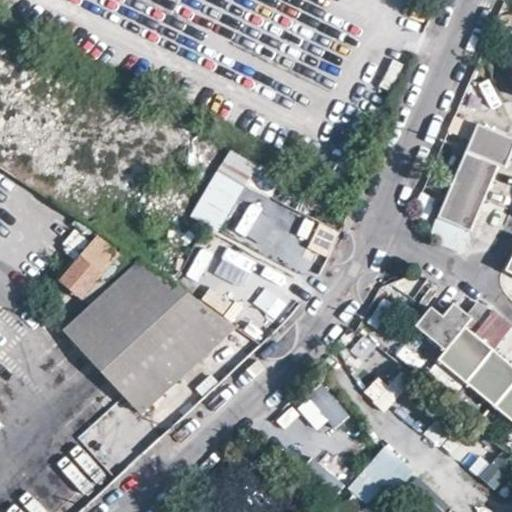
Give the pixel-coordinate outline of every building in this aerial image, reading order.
[(467,152),(499,166),(506,169),(511,154),(511,138),(478,124),(467,152)] [(499,166),(467,152),(439,218),(471,231),(499,166)] [(218,233),(246,186),(217,170),(189,217),(218,233)] [(65,216),(38,198),(20,225),(46,244),(65,216)] [(264,251),(266,247),(293,262),(306,238),(243,205),(229,232),(264,251)] [(118,253),(100,238),(62,282),(79,298),(118,253)] [(133,261),(124,252),(107,272),(117,281),(133,261)] [(237,328),(141,261),(65,332),(143,415),(237,328)] [(235,322),(252,296),(226,279),(209,304),(235,322)] [(431,287),(419,303),(426,308),(437,291),(431,287)] [(468,316),(453,304),(443,317),(431,308),(415,327),(446,353),(464,329),(466,327),(469,329),(480,316),(486,309),(478,302),(472,310),(468,316)] [(511,421),(511,366),(464,329),(446,353),(438,363),(511,421)] [(421,347),(403,367),(419,382),(438,361),(421,347)] [(384,413),(406,392),(395,381),(373,401),(384,413)] [(283,442),(334,488),(363,456),(334,430),(350,413),(321,387),(296,414),(303,420),(283,442)] [(379,511),(353,493),(338,511),(379,511)]
